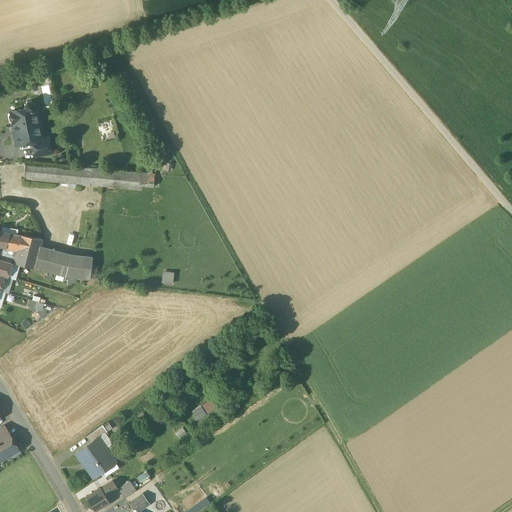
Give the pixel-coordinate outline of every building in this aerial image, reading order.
[(34,103),(31,100),(26,101),(24,105),(25,108),(10,111),(7,115),(9,120),(12,123),(17,144),(32,141),(42,139),(34,103)] [(42,139),(32,141),(35,155),(50,152),(48,138),(42,139)] [(140,173),(25,162),(24,179),(139,189),(140,173)] [(8,233),(0,231),(0,245),(5,247),(8,233)] [(29,236),(8,233),(5,247),(16,249),(30,253),(33,240),(28,239),(29,236)] [(41,238),(29,236),(28,239),(33,240),(30,253),(26,266),(34,268),(39,247),(41,238)] [(39,247),(34,268),(66,277),(89,279),(92,258),(69,255),(39,247)] [(30,253),(16,249),(13,263),(26,266),(30,253)] [(11,262),(0,258),(0,274),(3,275),(6,277),(11,262)] [(171,283),(173,272),(163,270),(161,282),(171,283)] [(30,294),(27,305),(41,309),(44,298),(30,294)] [(45,300),(41,309),(48,311),(51,302),(45,300)] [(206,412),(213,407),(208,400),(201,405),(206,412)] [(200,405),(191,412),(196,420),(206,414),(200,405)] [(102,424),(86,436),(90,443),(98,437),(98,438),(107,431),(102,424)] [(0,437),(0,459),(17,450),(12,442),(11,443),(6,434),(0,437)] [(90,443),(76,453),(93,477),(115,461),(98,438),(98,437),(90,443)] [(149,453),(143,458),(145,462),(152,458),(149,453)] [(112,480),(101,487),(105,494),(117,487),(112,480)] [(129,481),(118,488),(125,498),(135,490),(129,481)] [(105,494),(101,487),(86,496),(95,511),(109,502),(105,494)] [(149,504),(142,494),(131,501),(138,511),(149,504)] [(205,496),(184,511),(196,511),(209,503),(205,496)]
